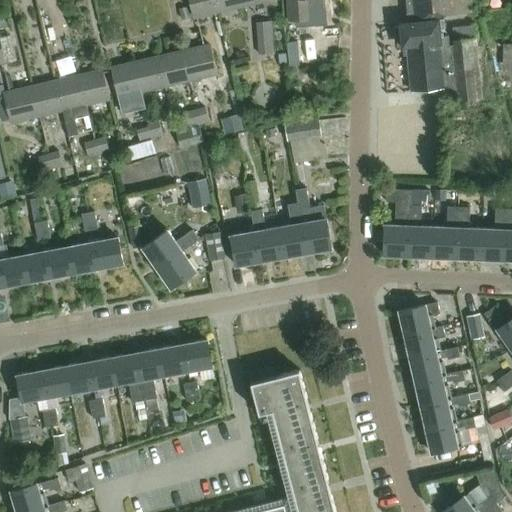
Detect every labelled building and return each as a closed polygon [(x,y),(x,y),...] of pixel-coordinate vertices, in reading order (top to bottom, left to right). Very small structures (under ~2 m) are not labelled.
[(188,0),(193,17),(217,12),(213,0),(188,0)] [(238,0),(213,0),(217,12),(240,6),(238,0)] [(309,0),(287,0),(289,23),(311,21),(309,0)] [(406,0),(408,19),(474,13),(472,0),(406,0)] [(189,7),(180,9),(183,20),(191,18),(189,7)] [(256,21),(258,54),(274,53),(271,20),(256,21)] [(448,34),(440,35),(439,29),(445,28),(444,20),(401,24),(404,46),(405,46),(406,54),(410,53),(414,91),(452,87),(453,100),(461,99),(462,111),(479,109),(478,97),(482,97),(475,25),(453,27),(454,43),(449,43),(448,34)] [(288,39),(290,64),(315,63),(314,38),(288,39)] [(210,46),(181,53),(188,80),(217,73),(210,46)] [(165,86),(188,80),(181,53),(158,58),(165,86)] [(141,91),(165,86),(158,58),(134,64),(141,91)] [(111,70),(117,97),(119,105),(127,103),(126,95),(141,91),(134,64),(111,70)] [(86,105),(86,104),(110,99),(103,71),(79,77),(86,105)] [(63,110),(69,136),(78,133),(75,118),(89,114),(86,104),(86,105),(79,77),(56,83),(63,110)] [(39,116),(63,110),(56,83),(32,88),(39,116)] [(10,123),(39,116),(32,88),(5,95),(3,95),(10,123)] [(205,108),(195,111),(199,125),(209,122),(205,108)] [(199,125),(195,111),(184,114),(189,128),(199,125)] [(239,114),(221,120),(225,135),(243,129),(239,114)] [(321,136),(319,119),(285,124),(287,141),(321,136)] [(149,125),(153,139),(163,136),(159,122),(149,125)] [(143,142),(153,139),(149,125),(138,128),(143,142)] [(199,125),(189,128),(176,132),(180,148),(203,141),(199,125)] [(273,130),(266,131),(267,138),(275,137),(273,130)] [(95,141),(99,155),(109,152),(105,138),(95,141)] [(151,140),(128,147),(132,160),(155,153),(151,140)] [(89,158),(99,155),(95,141),(84,144),(89,158)] [(49,155),(53,169),(63,166),(59,152),(49,155)] [(43,172),(53,169),(49,155),(38,158),(43,172)] [(206,179),(188,182),(193,209),(211,205),(206,179)] [(260,260),(284,256),(279,225),(266,228),(262,206),(260,206),(255,179),(245,181),(254,230),(255,230),(260,260)] [(17,195),(13,181),(0,183),(0,194),(1,199),(17,195)] [(310,207),(306,186),(296,188),(298,201),(299,201),(308,251),(332,247),(324,205),(310,207)] [(386,224),(385,255),(409,256),(411,205),(412,205),(413,189),(395,188),(388,193),(387,201),(397,201),(396,224),(386,224)] [(448,190),(448,200),(458,200),(459,190),(448,190)] [(246,195),(236,197),(239,214),(249,212),(246,195)] [(483,228),(481,260),(505,261),(508,213),(508,204),(506,204),(506,195),(498,195),(498,203),(495,203),(494,229),(483,228)] [(30,208),(28,208),(31,220),(40,218),(36,199),(28,201),(30,208)] [(279,225),(284,256),(308,251),(299,201),(298,201),(288,203),(292,223),(279,225)] [(411,205),(409,256),(433,257),(435,226),(422,225),(423,205),(412,205),(411,205)] [(435,226),(433,257),(457,258),(460,206),(458,206),(448,206),(447,226),(435,226)] [(460,206),(457,258),(481,260),(483,228),(469,228),(470,207),(460,206)] [(94,239),(100,268),(124,263),(118,236),(105,239),(104,237),(105,236),(103,227),(97,228),(94,212),(88,213),(91,230),(93,239),(94,239)] [(82,214),(85,231),(91,230),(88,213),(82,214)] [(42,221),(45,239),(50,238),(47,220),(42,221)] [(45,239),(42,221),(35,223),(38,240),(45,239)] [(169,229),(144,246),(158,267),(183,250),(200,238),(193,229),(177,240),(169,229)] [(255,230),(254,230),(231,234),(237,265),(260,260),(255,230)] [(206,234),(210,260),(225,257),(221,231),(206,234)] [(86,243),(71,246),(76,272),(100,268),(94,239),(93,239),(85,240),(86,243)] [(57,246),(47,248),(52,277),(76,272),(71,246),(58,248),(57,246)] [(39,252),(24,255),(29,281),(52,277),(47,248),(38,250),(39,252)] [(197,270),(183,250),(158,267),(172,287),(197,270)] [(29,281),(24,255),(10,258),(10,255),(0,257),(0,260),(5,286),(29,281)] [(439,302),(427,304),(399,310),(405,334),(436,327),(433,315),(441,313),(439,302)] [(466,316),(471,340),(485,337),(480,313),(466,316)] [(511,349),(511,348),(511,319),(505,324),(497,314),(489,320),(502,339),(504,338),(511,349)] [(443,327),(436,328),(436,327),(405,334),(410,358),(441,351),(438,337),(445,336),(443,327)] [(209,339),(185,343),(190,371),(199,370),(199,368),(214,365),(209,339)] [(185,343),(161,348),(166,374),(179,371),(180,373),(190,371),(185,343)] [(161,348),(137,352),(146,400),(148,411),(158,409),(153,378),(152,377),(166,374),(161,348)] [(458,348),(441,352),(441,351),(410,358),(415,381),(446,374),(442,358),(447,357),(448,359),(460,356),(458,348)] [(137,352),(113,357),(118,383),(129,381),(133,403),(135,403),(143,401),(146,400),(137,352)] [(113,357),(89,361),(95,390),(105,388),(104,386),(118,383),(113,357)] [(89,361),(66,366),(71,392),(86,390),(86,391),(95,390),(89,361)] [(66,366),(42,370),(47,399),(58,397),(58,395),(71,392),(66,366)] [(335,511),(299,369),(251,382),(259,413),(273,410),(298,511),(335,511)] [(42,370),(18,375),(23,402),(38,399),(39,401),(47,399),(42,370)] [(497,380),(500,385),(511,377),(511,371),(511,370),(497,380)] [(415,381),(421,405),(451,398),(448,384),(447,381),(453,380),(453,383),(465,380),(463,371),(446,375),(446,374),(415,381)] [(511,377),(500,385),(504,390),(511,384),(511,377)] [(190,382),(193,399),(199,398),(196,381),(190,382)] [(193,399),(190,382),(184,383),(187,400),(193,399)] [(468,395),(451,399),(451,398),(421,405),(426,428),(456,422),(453,405),(458,403),(459,406),(470,403),(470,401),(468,395)] [(102,397),(95,399),(99,417),(106,415),(102,397)] [(99,417),(95,399),(89,400),(93,419),(99,418),(99,417)] [(143,401),(135,403),(136,410),(145,409),(143,401)] [(54,407),(49,408),(52,425),(57,424),(54,407)] [(49,408),(43,410),(46,426),(52,425),(49,408)] [(145,409),(137,411),(139,420),(147,419),(145,409)] [(511,419),(508,409),(489,417),(494,429),(511,420),(511,419)] [(10,419),(14,442),(31,439),(27,416),(10,419)] [(482,416),(456,422),(426,428),(431,452),(462,445),(458,427),(464,426),(464,429),(484,425),(482,416)] [(57,464),(68,462),(64,434),(53,436),(57,464)] [(490,444),(482,446),(485,461),(493,459),(490,444)] [(78,498),(94,493),(85,464),(65,470),(69,482),(76,480),(79,491),(76,492),(78,498)] [(467,493),(442,511),(482,511),(496,502),(505,495),(500,490),(494,468),(476,473),(481,488),(488,497),(481,502),(483,505),(475,511),(472,508),(476,505),(467,493)] [(11,491),(16,511),(25,511),(47,506),(47,505),(42,489),(48,487),(48,489),(60,486),(58,477),(37,483),(11,491)] [(49,511),(55,510),(56,511),(57,511),(67,509),(65,500),(47,505),(47,506),(25,511),(49,511)] [(496,502),(482,511),(500,511),(503,510),(496,502)] [(286,511),(285,503),(251,511),(286,511)]
